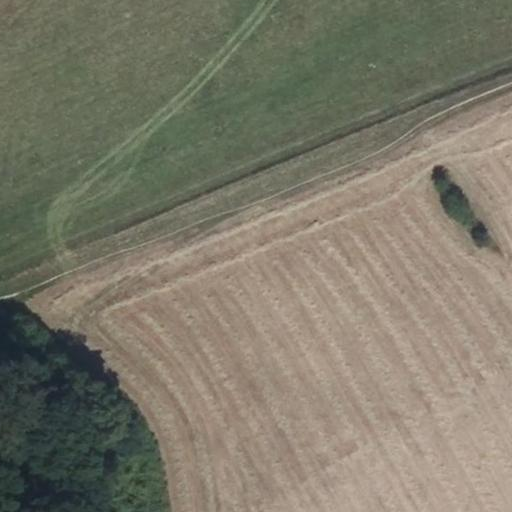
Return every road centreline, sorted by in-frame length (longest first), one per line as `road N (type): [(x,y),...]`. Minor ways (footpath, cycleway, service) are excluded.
road 1 (track): [(511,78),(0,283)]
road 2 (track): [(121,235),(63,288),(34,346),(23,394)]
